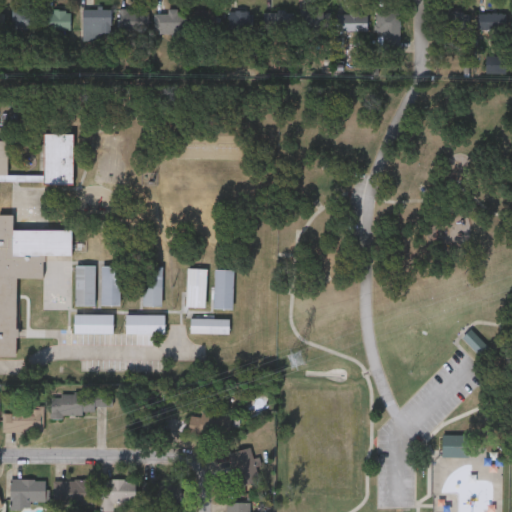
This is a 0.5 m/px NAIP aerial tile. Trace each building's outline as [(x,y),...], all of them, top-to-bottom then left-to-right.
[(14,7),(36,7),(36,27),(14,27),(14,7)] [(82,8),(110,8),(110,31),(101,31),(101,39),(82,39),(82,8)] [(118,29),(118,8),(146,8),(146,29),(118,29)] [(184,13),(184,31),(156,32),(155,13),(166,13),(166,8),(176,8),(177,13),(184,13)] [(217,8),(217,30),(194,30),(194,8),(217,8)] [(400,8),(399,44),(376,44),(376,8),(400,8)] [(69,29),(46,29),(46,9),(69,9),(69,29)] [(250,29),(228,29),(228,9),(250,9),(250,29)] [(468,9),(468,32),(444,32),(444,9),(468,9)] [(291,10),(291,29),(274,29),(274,10),(291,10)] [(366,29),(301,29),(301,10),(366,10),(366,29)] [(477,12),(507,12),(507,28),(477,28),(477,12)] [(508,75),(508,57),(488,57),(488,75),(508,75)] [(0,213),(12,213),(12,228),(71,228),(71,254),(45,254),(45,259),(42,259),(42,276),(15,276),(15,354),(0,354),(0,138),(6,138),(6,172),(43,172),(43,132),(73,132),(73,182),(43,182),(43,180),(0,180),(0,213)] [(95,304),(76,304),(76,264),(95,264),(95,304)] [(120,304),(101,304),(101,265),(120,265),(120,304)] [(74,331),(74,313),(113,313),(113,331),(74,331)] [(461,337),(469,329),(488,347),(479,355),(461,337)] [(50,392),(111,390),(112,405),(94,405),(94,413),(51,414),(50,392)] [(42,407),(42,430),(3,430),(3,407),(42,407)] [(188,412),(229,411),(230,435),(189,435),(188,412)] [(442,456),(442,434),(468,434),(468,456),(442,456)] [(260,481),(238,488),(227,452),(249,446),(260,481)] [(10,503),(10,478),(45,478),(45,503),(10,503)] [(134,503),(99,503),(99,478),(135,479),(134,503)] [(92,504),(55,504),(55,479),(92,479),(92,504)] [(143,480),(180,480),(180,504),(143,504),(143,480)] [(226,511),(226,501),(250,501),(250,511),(226,511)]
